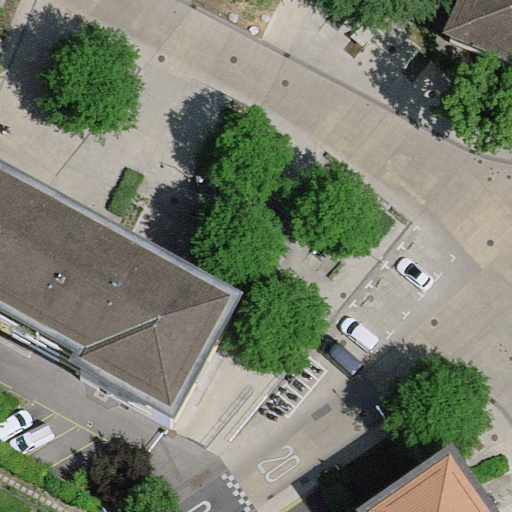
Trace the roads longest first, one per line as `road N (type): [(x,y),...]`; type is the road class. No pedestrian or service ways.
road 1 (residential): [(119,0),(273,73),(511,242)]
road 2 (residential): [(245,485),(487,317)]
